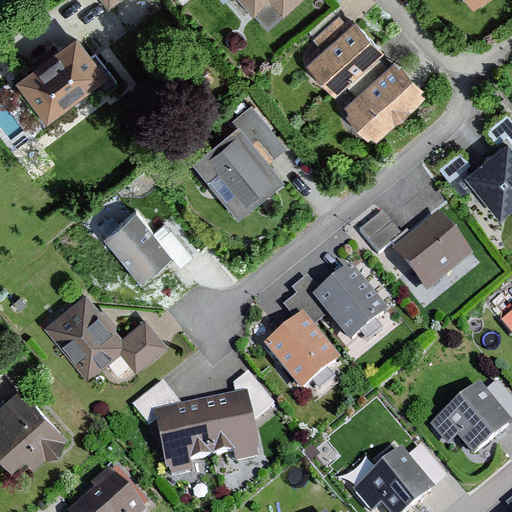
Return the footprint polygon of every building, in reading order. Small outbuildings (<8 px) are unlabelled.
[(117,0),(97,0),(104,9),(117,0)] [(301,0),(239,0),(251,14),(266,1),(281,18),(301,0)] [(487,0),(463,0),(473,11),(487,0)] [(382,51),(354,21),(347,27),(338,18),(312,42),(320,51),(304,66),(333,97),(382,51)] [(99,76),(98,64),(76,31),(14,74),(45,120),(90,89),(99,76)] [(423,93),(391,61),(342,108),(373,141),(423,93)] [(282,177),(237,123),(188,163),(233,217),(282,177)] [(511,202),(511,151),(506,144),(471,174),(502,211),(511,202)] [(169,255),(133,214),(102,241),(137,282),(169,255)] [(472,255),(440,214),(393,251),(425,292),(472,255)] [(359,236),(376,256),(397,237),(380,218),(359,236)] [(382,314),(348,273),(313,303),(348,343),(382,314)] [(118,339),(82,294),(42,326),(85,378),(118,351),(135,372),(165,348),(142,320),(118,339)] [(336,362),(300,320),(264,350),(300,392),(336,362)] [(509,425),(476,387),(428,428),(445,448),(456,439),(471,458),(509,425)] [(65,437),(16,388),(0,403),(0,458),(9,468),(21,456),(33,469),(65,437)] [(259,457),(245,395),(152,416),(166,478),(259,457)] [(406,511),(429,492),(397,454),(351,493),(367,511),(374,511),(380,507),(384,511),(406,511)] [(138,511),(141,510),(106,472),(88,488),(93,494),(73,511),(138,511)] [(511,511),(511,499),(503,507),(507,511),(511,511)]
